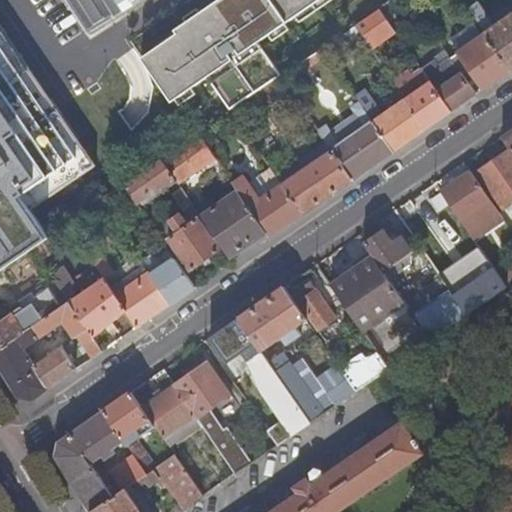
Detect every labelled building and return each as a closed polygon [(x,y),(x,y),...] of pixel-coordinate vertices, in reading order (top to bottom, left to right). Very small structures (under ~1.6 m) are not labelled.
[(69,7),(64,0),(28,0),(45,23),(69,7)] [(67,0),(89,33),(142,0),(67,0)] [(314,0),(234,0),(151,59),(178,97),(314,0)] [(379,8),(356,24),(373,49),(382,43),(383,38),(395,30),(379,8)] [(479,22),(487,17),(483,10),(474,15),(479,22)] [(511,69),(511,15),(495,28),(487,17),(479,22),(486,34),(511,70),(511,69)] [(0,270),(36,246),(49,237),(30,209),(165,117),(123,54),(105,67),(104,71),(96,84),(79,90),(75,87),(54,102),(0,25),(0,270)] [(486,34),(459,52),(468,66),(484,89),(511,70),(486,34)] [(323,47),(282,75),(288,84),(329,56),(323,47)] [(459,52),(451,57),(460,71),(468,66),(459,52)] [(451,57),(426,75),(431,83),(452,112),(476,95),(460,71),(451,57)] [(104,71),(105,67),(75,87),(79,90),(96,84),(104,71)] [(390,75),(398,86),(403,83),(395,72),(390,75)] [(282,75),(255,94),(259,100),(280,86),(294,105),(300,101),(288,84),(282,75)] [(431,83),(407,99),(427,129),(452,112),(431,83)] [(366,89),(355,95),(361,104),(394,152),(427,129),(407,99),(400,89),(394,93),(401,104),(383,116),(366,89)] [(223,105),(228,113),(232,110),(235,107),(231,99),(223,105)] [(235,107),(232,110),(240,121),(250,115),(242,103),(235,107)] [(328,126),(320,131),(333,150),(353,180),(394,152),(361,104),(354,108),(359,114),(332,133),(328,126)] [(511,129),(501,137),(510,150),(511,152),(511,129)] [(164,158),(176,176),(181,183),(217,158),(200,132),(164,158)] [(283,185),(304,214),(353,180),(333,150),(283,185)] [(511,152),(510,150),(477,172),(503,209),(511,202),(511,152)] [(127,184),(139,202),(176,176),(164,158),(127,184)] [(249,183),(251,184),(261,200),(283,185),(272,168),(249,183)] [(233,182),(226,171),(220,175),(228,187),(234,183),(233,182)] [(471,173),(442,192),(474,238),(503,219),(471,173)] [(234,183),(239,191),(251,184),(249,183),(244,175),(233,182),(234,183)] [(251,184),(239,191),(251,208),(261,200),(251,184)] [(267,232),(270,237),(304,214),(283,185),(261,200),(251,208),(267,232)] [(197,207),(183,186),(174,193),(188,212),(197,207)] [(203,216),(231,257),(267,232),(251,208),(239,191),(219,206),(215,202),(210,205),(213,210),(203,216)] [(69,224),(75,232),(108,209),(102,201),(69,224)] [(471,236),(454,211),(443,218),(460,244),(471,236)] [(222,251),(199,218),(189,224),(182,212),(172,219),(180,231),(170,238),(194,271),(222,251)] [(384,230),(365,243),(385,272),(412,253),(401,238),(393,244),(384,230)] [(362,244),(371,257),(383,273),(385,272),(365,243),(362,244)] [(102,274),(105,279),(114,272),(97,247),(88,253),(102,274)] [(153,276),(172,305),(196,289),(169,249),(165,251),(171,263),(153,276)] [(371,257),(330,286),(363,334),(404,304),(383,273),(371,257)] [(56,280),(70,301),(94,337),(127,311),(116,294),(105,279),(102,274),(97,277),(100,281),(78,297),(72,287),(76,284),(64,266),(53,273),(56,280)] [(495,269),(453,297),(466,315),(507,287),(501,278),(495,269)] [(511,270),(501,278),(507,287),(511,283),(511,270)] [(116,294),(127,311),(138,328),(172,305),(153,276),(150,271),(116,294)] [(0,322),(0,349),(70,301),(56,280),(12,309),(14,313),(0,322)] [(336,318),(310,282),(293,293),(319,330),(336,318)] [(239,319),(261,352),(281,338),(287,345),(302,335),(297,327),(306,320),(283,288),(239,319)] [(453,297),(450,291),(415,314),(432,339),(466,315),(453,297)] [(70,301),(0,349),(0,366),(19,397),(33,400),(78,369),(69,356),(73,353),(67,345),(37,366),(26,349),(65,322),(75,339),(79,336),(93,359),(104,352),(94,337),(70,301)] [(239,319),(211,338),(230,367),(236,363),(232,359),(250,347),(256,355),(261,352),(239,319)] [(283,353),(269,363),(301,409),(315,399),(283,353)] [(268,432),(278,445),(310,423),(301,409),(269,363),(267,361),(255,369),(264,381),(259,385),(284,420),(268,432)] [(209,362),(176,385),(204,427),(236,474),(252,463),(228,427),(224,429),(211,410),(232,395),(209,362)] [(349,376),(359,390),(371,381),(361,367),(349,376)] [(165,393),(143,408),(156,427),(163,438),(164,438),(171,448),(204,427),(176,385),(165,370),(154,378),(165,393)] [(356,392),(349,381),(328,395),(335,407),(356,392)] [(315,399),(301,409),(310,423),(335,407),(328,395),(325,392),(315,399)] [(132,393),(104,412),(124,440),(128,446),(156,427),(143,408),(132,393)] [(124,440),(104,412),(60,443),(57,458),(91,511),(93,511),(118,494),(115,490),(111,493),(91,463),(102,456),(104,460),(115,452),(112,448),(124,440)] [(337,511),(441,441),(422,414),(405,426),(403,423),(312,486),(308,479),(296,488),(301,494),(273,511),(337,511)] [(138,443),(130,448),(135,456),(147,474),(156,468),(138,443)] [(169,483),(187,509),(205,497),(175,454),(156,468),(147,474),(136,482),(142,491),(159,480),(164,487),(169,483)] [(112,472),(124,490),(126,489),(136,482),(147,474),(135,456),(112,472)] [(118,494),(93,511),(142,511),(126,489),(124,490),(118,494)]
